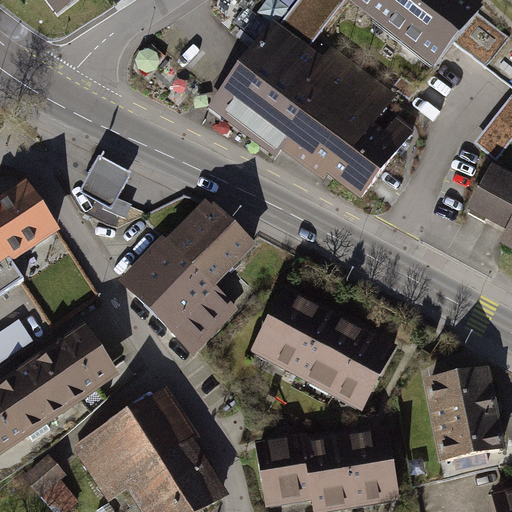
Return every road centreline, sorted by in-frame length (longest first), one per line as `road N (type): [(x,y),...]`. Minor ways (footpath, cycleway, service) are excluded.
road 1 (primary): [(59,98),(511,331)]
road 2 (residential): [(0,158),(12,149),(26,152),(226,451),(240,511)]
road 3 (residential): [(163,0),(92,52),(59,98)]
